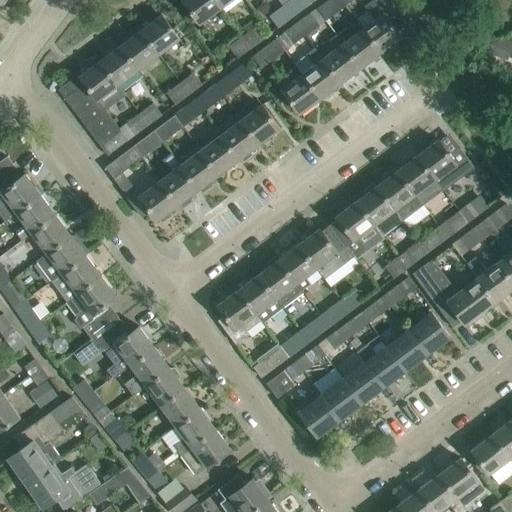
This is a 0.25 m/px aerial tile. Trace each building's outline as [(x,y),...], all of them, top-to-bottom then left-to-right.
[(182,0),(200,24),(221,8),(214,0),(182,0)] [(214,0),(221,8),(231,0),(214,0)] [(289,0),(282,6),(292,19),(312,3),(310,0),(289,0)] [(327,0),(316,8),(326,21),(346,6),(341,0),(327,0)] [(389,21),(402,11),(394,0),(372,0),(364,6),(374,19),(362,28),(381,53),(382,52),(385,54),(394,48),(393,44),(402,37),(389,21)] [(292,19),(282,6),(269,16),(278,29),(292,19)] [(316,8),(296,23),(305,36),(326,21),(316,8)] [(158,55),(179,39),(161,14),(140,30),(158,55)] [(296,23),(276,38),(285,51),(305,36),(296,23)] [(255,26),(241,36),(250,48),(264,38),(255,26)] [(362,28),(342,43),(361,68),(381,53),(362,28)] [(158,55),(140,30),(120,45),(138,70),(158,55)] [(361,68),(342,43),(336,35),(328,42),(333,50),(322,58),(341,83),(361,68)] [(250,48),(241,36),(229,45),(238,57),(250,48)] [(285,51),(276,38),(262,49),(271,61),(285,51)] [(500,38),(488,44),(493,56),(501,59),(508,41),(500,38)] [(100,60),(118,85),(138,70),(120,45),(100,60)] [(332,89),(341,83),(322,58),(315,48),(305,54),(313,65),(302,73),(320,98),(321,98),(325,100),(333,93),(332,89)] [(118,85),(100,60),(72,81),(77,88),(84,83),(92,93),(97,100),(118,85)] [(188,95),(202,84),(193,72),(188,76),(184,70),(176,76),(180,82),(179,83),(188,95)] [(300,114),(320,98),(302,73),(281,89),(300,114)] [(214,85),(223,97),(237,87),(228,75),(214,85)] [(84,83),(77,88),(64,98),(72,108),(92,93),(84,83)] [(188,95),(179,83),(166,93),(175,105),(188,95)] [(214,85),(194,100),(203,112),(223,97),(214,85)] [(92,93),(72,108),(79,117),(99,102),(97,100),(92,93)] [(194,100),(174,115),(183,127),(203,112),(194,100)] [(106,112),(99,102),(79,117),(86,127),(106,112)] [(139,113),(148,125),(162,115),(153,103),(139,113)] [(261,104),(240,120),(259,145),(280,129),(261,104)] [(86,127),(93,136),(113,121),(106,112),(86,127)] [(118,128),(120,131),(127,140),(148,125),(139,113),(118,128)] [(174,115),(153,130),(162,142),(183,127),(174,115)] [(250,151),(259,145),(240,120),(220,135),(239,160),(239,159),(243,162),(252,155),(250,151)] [(113,121),(93,136),(100,146),(120,131),(118,128),(113,121)] [(153,130),(133,146),(142,157),(162,142),(153,130)] [(120,131),(100,146),(107,155),(127,140),(120,131)] [(218,175),(239,160),(220,135),(200,150),(218,175)] [(437,139),(417,155),(435,180),(443,190),(474,167),(459,148),(449,155),(437,139)] [(105,167),(114,179),(142,157),(133,146),(105,167)] [(210,181),(218,175),(200,150),(180,164),(198,190),(199,190),(203,192),(211,185),(210,181)] [(178,205),(198,190),(180,164),(171,153),(163,160),(171,171),(159,180),(178,205)] [(415,195),(435,180),(417,155),(416,155),(412,154),(404,159),(405,164),(396,170),(415,195)] [(0,168),(11,184),(21,176),(7,156),(0,161),(0,168)] [(11,184),(0,168),(0,188),(2,191),(11,184)] [(396,170),(392,169),(384,175),(384,179),(376,185),(402,220),(423,205),(415,195),(396,170)] [(16,213),(41,194),(25,174),(21,176),(11,184),(2,191),(0,192),(9,204),(0,210),(0,214),(5,221),(16,213)] [(178,205),(159,180),(140,195),(135,189),(126,195),(142,217),(150,211),(157,221),(158,220),(162,222),(170,215),(169,212),(178,205)] [(364,194),(356,200),(375,225),(382,235),(402,220),(376,185),(375,186),(372,184),(364,190),(364,194)] [(31,233),(56,215),(41,194),(16,213),(24,224),(15,231),(22,240),(31,233)] [(357,238),(375,225),(356,200),(335,216),(337,218),(329,224),(356,260),(367,251),(357,238)] [(458,210),(467,222),(488,207),(485,203),(484,204),(484,203),(478,208),(472,200),(458,210)] [(438,225),(447,237),(467,222),(458,210),(453,203),(449,206),(450,212),(451,215),(438,225)] [(493,213),(472,228),(481,240),(502,225),(493,213)] [(46,253),(71,235),(56,215),(31,233),(46,253)] [(447,237),(438,225),(417,240),(427,253),(447,237)] [(317,269),(337,253),(319,228),(298,244),(317,269)] [(481,240),(472,228),(452,244),(461,256),(481,240)] [(71,235),(46,253),(36,260),(51,281),(86,255),(71,235)] [(427,253),(417,240),(397,255),(406,268),(427,253)] [(511,240),(511,241),(511,240),(511,250),(497,261),(511,280),(511,240)] [(317,269),(298,244),(278,259),(301,290),(310,283),(305,277),(317,269)] [(86,255),(51,281),(66,301),(101,275),(86,255)] [(406,268),(397,255),(384,265),(393,278),(406,268)] [(496,302),(511,289),(511,280),(497,261),(487,270),(476,256),(467,263),(477,276),(496,302)] [(266,263),(266,268),(258,274),(283,307),(303,292),(301,290),(278,259),(277,259),(273,258),(266,263)] [(0,287),(12,279),(0,260),(0,287)] [(412,273),(435,303),(447,294),(424,264),(412,273)] [(283,307),(258,274),(237,289),(262,323),(283,307)] [(101,275),(66,301),(78,317),(75,319),(81,328),(92,320),(93,314),(117,296),(101,275)] [(496,302),(477,276),(446,300),(465,325),(496,302)] [(383,295),(390,305),(415,287),(408,277),(383,295)] [(0,287),(14,308),(27,299),(12,279),(0,287)] [(340,299),(349,311),(363,301),(354,288),(340,299)] [(235,344),(248,334),(246,331),(260,321),(262,323),(237,289),(217,305),(224,315),(218,320),(235,344)] [(390,305),(383,295),(361,312),(368,322),(390,305)] [(14,308),(29,329),(41,320),(27,299),(14,308)] [(349,311),(340,299),(319,314),(328,326),(349,311)] [(0,328),(10,322),(3,312),(0,314),(0,328)] [(431,313),(408,330),(426,353),(448,337),(431,313)] [(328,326),(319,314),(299,329),(308,342),(328,326)] [(353,318),(339,328),(347,338),(361,328),(353,318)] [(49,331),(41,320),(29,329),(36,340),(49,331)] [(0,330),(15,352),(26,344),(10,322),(0,328),(0,330)] [(155,347),(139,326),(115,344),(115,345),(105,352),(114,364),(107,369),(113,378),(130,365),(155,347)] [(325,355),(347,338),(339,328),(317,345),(325,355)] [(308,342),(299,329),(279,345),(280,347),(288,357),(308,342)] [(404,370),(426,353),(408,330),(386,346),(404,370)] [(92,338),(73,352),(83,365),(102,351),(92,338)] [(382,386),(404,370),(386,346),(376,354),(367,343),(356,351),(365,363),(382,386)] [(325,355),(317,345),(296,361),(303,371),(325,355)] [(145,385),(170,367),(155,347),(130,365),(137,374),(124,383),(133,395),(145,385)] [(253,367),(261,377),(288,357),(280,347),(253,367)] [(30,376),(41,368),(34,358),(23,366),(30,376)] [(303,371),(296,361),(266,383),(277,397),(293,385),(290,381),(303,371)] [(365,363),(343,379),(361,402),(382,386),(365,363)] [(185,387),(178,379),(180,375),(175,368),(170,368),(170,367),(145,385),(160,406),(185,387)] [(41,368),(30,376),(36,385),(47,377),(41,368)] [(83,401),(95,392),(84,378),(72,388),(83,401)] [(339,419),(361,402),(343,379),(321,395),(339,419)] [(46,382),(30,393),(40,408),(56,396),(46,382)] [(185,387),(160,406),(175,426),(200,408),(185,387)] [(95,392),(83,401),(99,421),(111,412),(95,392)] [(0,431),(20,418),(3,394),(0,396),(0,431)] [(316,436),(339,419),(321,395),(299,412),(316,436)] [(72,396),(13,438),(21,449),(7,458),(8,459),(9,459),(25,482),(61,457),(50,441),(86,416),(72,396)] [(175,426),(184,437),(173,445),(180,454),(215,428),(200,408),(175,426)] [(111,412),(99,421),(114,439),(126,430),(111,412)] [(511,419),(511,418),(491,434),(510,458),(511,456),(511,419)] [(215,428),(180,454),(195,475),(231,449),(215,428)] [(126,430),(114,439),(125,453),(137,444),(126,430)] [(489,474),(510,458),(491,434),(470,449),(489,474)] [(146,480),(158,471),(166,465),(161,459),(159,461),(153,453),(148,457),(143,450),(131,460),(146,480)] [(61,458),(61,457),(25,482),(42,506),(41,506),(42,507),(67,490),(75,501),(64,509),(63,509),(64,510),(88,493),(101,483),(87,463),(75,472),(72,466),(59,476),(51,465),(61,458)] [(439,473),(457,498),(478,482),(460,457),(439,473)] [(146,480),(171,511),(180,511),(196,500),(185,486),(183,487),(175,477),(168,483),(158,471),(146,480)] [(101,483),(88,493),(96,504),(127,483),(119,472),(101,483)] [(464,511),(467,511),(457,498),(439,473),(419,488),(436,511),(438,511),(449,504),(454,511),(464,511)] [(259,486),(253,478),(220,503),(226,511),(250,511),(268,499),(268,498),(271,495),(262,483),(259,486)] [(398,503),(404,511),(436,511),(419,488),(398,503)] [(511,511),(511,493),(511,492),(500,500),(509,511),(511,511)] [(278,511),(268,499),(250,511),(278,511)] [(509,511),(500,500),(489,508),(492,511),(509,511)] [(404,511),(398,503),(386,511),(404,511)]
